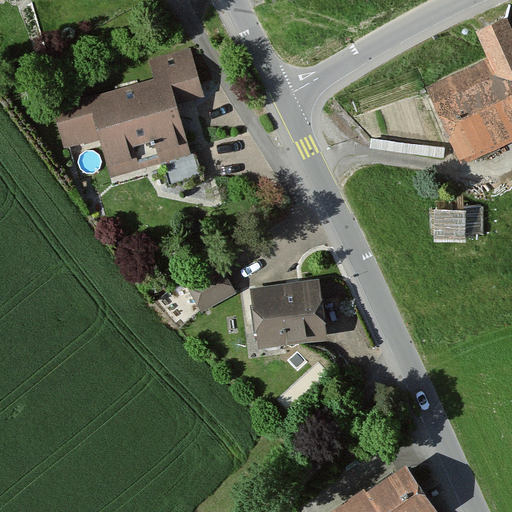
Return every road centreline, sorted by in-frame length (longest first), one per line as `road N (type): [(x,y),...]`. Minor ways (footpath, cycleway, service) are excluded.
road 1 (tertiary): [(476,511),(284,96)]
road 2 (tertiary): [(284,96),(462,0)]
